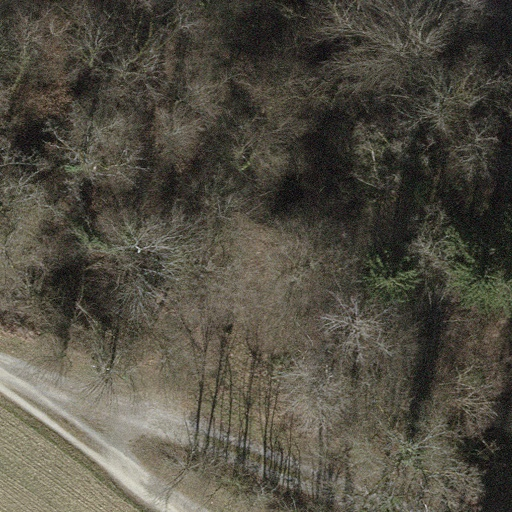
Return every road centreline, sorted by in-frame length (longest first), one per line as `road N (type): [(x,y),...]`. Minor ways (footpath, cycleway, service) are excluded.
road 1 (track): [(0,372),(195,419),(390,511)]
road 2 (track): [(0,372),(179,511)]
